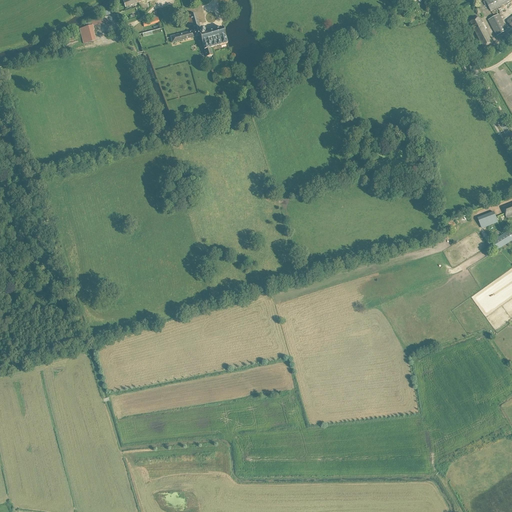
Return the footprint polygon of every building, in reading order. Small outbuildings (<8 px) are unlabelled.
[(486,0),(485,1),(491,11),(510,0),(486,0)] [(172,43),(200,36),(204,31),(203,30),(200,30),(196,14),(186,16),(188,26),(193,24),(194,30),(171,37),(172,43)] [(494,32),(497,36),(507,30),(505,26),(499,14),(488,20),(494,32)] [(143,22),(144,27),(159,22),(158,17),(143,22)] [(470,22),(484,48),(493,44),(479,17),(470,22)] [(85,28),(79,29),(83,44),(96,40),(93,30),(94,30),(93,25),(92,26),(85,28)] [(204,31),(200,36),(206,57),(212,55),(210,48),(227,43),(223,28),(204,33),(205,32),(204,31)] [(511,203),(503,207),(506,216),(507,218),(511,216),(511,203)] [(481,217),(478,218),(482,228),(498,222),(494,212),(482,216),(481,217)] [(511,228),(511,229),(491,241),(497,250),(511,240),(511,228)]
